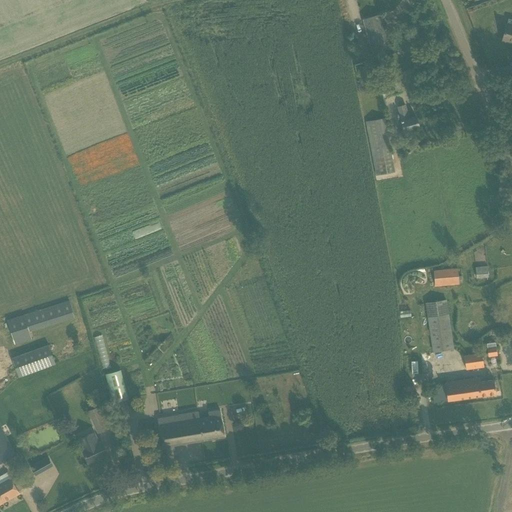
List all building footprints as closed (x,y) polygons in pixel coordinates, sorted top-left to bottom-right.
[(364,19),(372,50),(389,45),(380,15),(364,19)] [(502,41),(511,42),(511,25),(506,24),(502,41)] [(374,67),(383,98),(403,92),(394,61),(374,67)] [(401,121),(404,132),(419,128),(416,116),(409,118),(405,105),(398,107),(402,120),(401,121)] [(376,175),(395,172),(390,145),(388,145),(383,118),(366,122),(376,175)] [(487,266),(475,267),(475,268),(476,278),(478,278),(481,277),(484,277),(488,277),(487,267),(487,266)] [(458,268),(433,269),(434,286),(459,285),(458,268)] [(69,300),(7,320),(15,344),(32,339),(29,332),(74,317),(69,300)] [(449,312),(428,316),(434,352),(454,348),(449,312)] [(101,335),(94,337),(100,359),(103,359),(105,367),(109,365),(101,335)] [(496,342),(486,344),(488,356),(497,355),(496,342)] [(12,358),(19,377),(55,364),(48,344),(12,358)] [(482,353),(464,356),(465,357),(465,362),(466,369),(483,367),(484,367),(482,353)] [(113,403),(128,399),(121,370),(105,374),(113,403)] [(470,379),(445,383),(445,384),(448,401),(496,394),(494,380),(481,382),(480,377),(470,379)] [(88,411),(98,434),(108,429),(102,415),(106,413),(102,405),(88,411)] [(179,417),(178,413),(157,417),(158,426),(158,427),(161,446),(224,434),(219,407),(207,410),(208,417),(199,419),(197,409),(186,411),(187,415),(179,417)] [(0,426),(0,459),(2,463),(15,455),(0,426)] [(81,446),(88,463),(107,455),(102,443),(100,444),(95,432),(79,439),(82,446),(81,446)] [(55,447),(50,450),(53,457),(59,455),(55,447)] [(0,504),(19,494),(10,478),(0,483),(0,504)]
